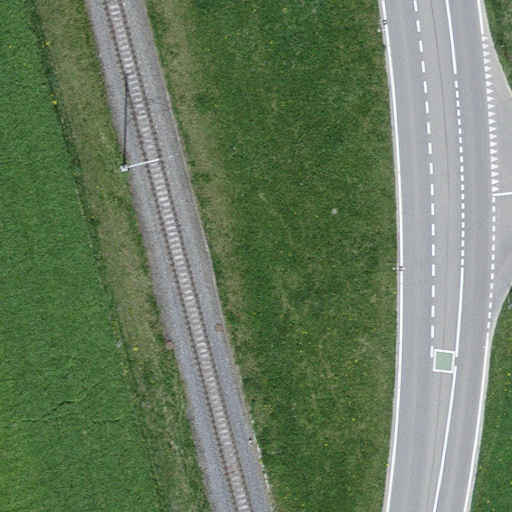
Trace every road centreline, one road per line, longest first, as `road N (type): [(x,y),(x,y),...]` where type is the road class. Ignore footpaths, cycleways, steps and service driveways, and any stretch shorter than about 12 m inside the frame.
road 1 (secondary): [(447,194),(442,379),(426,511)]
road 2 (secondary): [(430,0),(447,194)]
